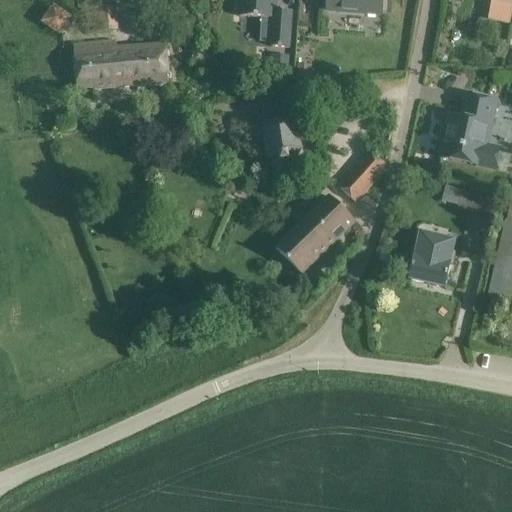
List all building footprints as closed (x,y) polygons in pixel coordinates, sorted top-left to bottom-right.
[(85,0),(87,11),(93,11),(114,9),(113,0),(85,0)] [(240,0),(240,18),(264,19),(263,25),(274,26),(272,48),(290,49),(292,12),(276,11),(276,0),(240,0)] [(382,0),(329,0),(329,10),(329,11),(342,12),(363,14),(382,15),(382,0)] [(41,23),(58,34),(70,16),(53,5),(41,23)] [(169,84),(165,45),(117,49),(116,43),(74,47),(78,91),(94,89),(94,91),(169,84)] [(273,55),(272,73),(289,74),(290,56),(273,55)] [(312,81),(313,63),(298,63),(298,80),(312,81)] [(476,167),(477,166),(496,170),(499,155),(480,151),(486,125),(491,126),(496,102),(471,96),(466,120),(451,116),(441,159),(476,167)] [(272,160),(274,176),(295,173),(293,157),(301,156),(302,154),(298,126),(294,123),(267,127),(265,131),(268,158),(271,160),(272,160)] [(356,204),(389,169),(371,153),(339,188),(356,204)] [(500,200),(462,191),(458,209),(472,213),(471,217),(494,223),(500,200)] [(330,197),(276,250),(302,276),(356,224),(330,197)] [(511,222),(506,221),(487,299),(511,304),(511,222)] [(445,289),(455,242),(422,234),(411,281),(445,289)]
